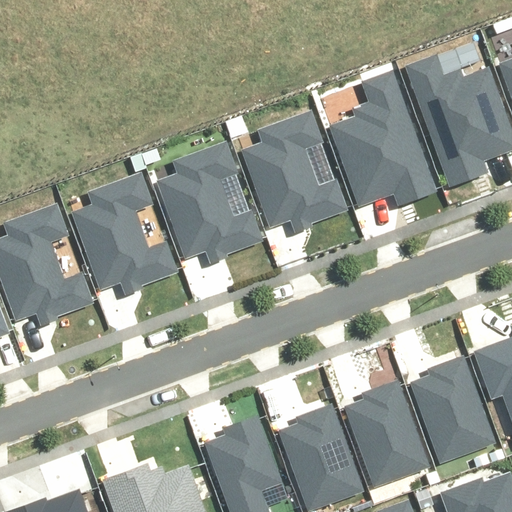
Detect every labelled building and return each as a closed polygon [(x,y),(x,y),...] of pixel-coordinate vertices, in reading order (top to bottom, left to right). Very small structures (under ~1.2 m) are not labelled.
[(484,162),(511,151),(511,129),(491,73),(466,82),(461,70),(443,76),(435,56),(405,67),(450,188),(488,174),(484,162)] [(511,63),(501,68),(511,97),(511,63)] [(332,129),(359,206),(395,193),(399,205),(437,191),(394,70),(364,81),(371,101),(353,107),(357,120),(332,129)] [(240,151),(270,229),(290,221),(294,231),(348,211),(336,181),(319,187),(304,148),(323,140),(312,110),(256,130),(261,143),(240,151)] [(157,182),(186,260),(207,252),(210,262),(264,242),(252,211),(235,218),(221,178),(240,171),(228,140),(173,161),(177,174),(157,182)] [(73,214),(102,292),(123,284),(126,294),(180,274),(169,243),(152,250),(137,210),(156,203),(144,172),(89,193),(94,206),(73,214)] [(0,237),(0,280),(15,321),(36,313),(40,323),(93,303),(82,273),(65,279),(50,240),(69,232),(58,202),(2,223),(7,235),(0,237)] [(0,337),(11,334),(0,302),(0,337)]
